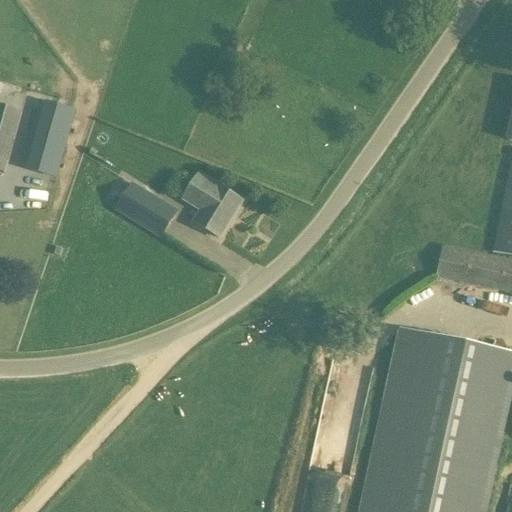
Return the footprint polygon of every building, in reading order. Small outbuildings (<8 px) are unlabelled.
[(48,100),(29,169),(60,177),(79,108),(48,100)] [(0,172),(4,174),(22,111),(0,105),(0,172)] [(511,141),(507,140),(475,276),(511,285),(511,141)] [(243,202),(216,186),(198,174),(181,201),(200,213),(194,223),(220,239),(243,202)] [(114,211),(161,239),(179,211),(157,198),(132,182),(114,211)] [(359,511),(484,511),(511,387),(511,355),(400,331),(359,511)]
